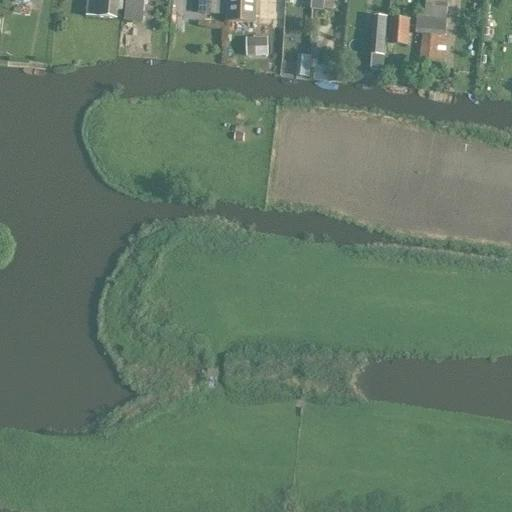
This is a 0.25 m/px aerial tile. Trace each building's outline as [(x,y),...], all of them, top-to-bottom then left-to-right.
[(84,0),(84,14),(115,17),(116,0),(84,0)] [(122,0),(122,19),(141,20),(142,0),(122,0)] [(197,0),(197,11),(224,13),(224,0),(197,0)] [(225,0),(225,20),(255,21),(255,0),(225,0)] [(282,0),(258,0),(258,14),(282,15),(282,0)] [(424,0),(423,11),(416,10),(414,31),(421,32),(418,58),(443,62),(445,34),(443,34),(446,0),(424,0)] [(385,15),(373,14),(370,53),(382,54),(385,15)] [(388,42),(407,44),(408,17),(389,16),(388,42)] [(272,21),(252,22),(253,42),(273,42),(272,21)] [(299,60),(312,60),(312,36),(299,36),(299,60)]
